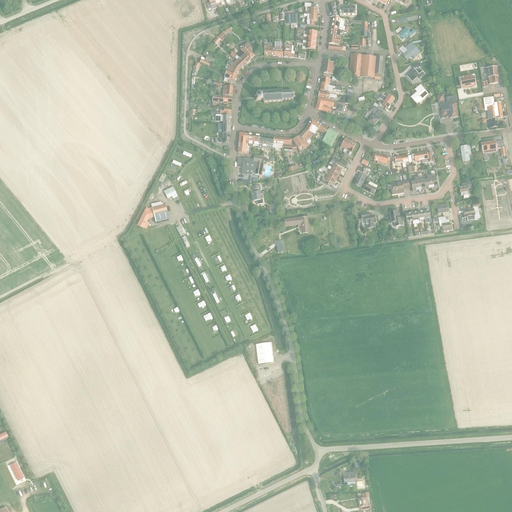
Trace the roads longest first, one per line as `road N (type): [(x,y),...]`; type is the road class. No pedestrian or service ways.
road 1 (track): [(232,158),(185,132),(187,50),(196,34),(318,0)]
road 2 (unclassified): [(318,451),(301,417),(283,317),(234,190)]
road 3 (unclassified): [(318,451),(511,437)]
road 4 (residential): [(367,143),(344,186),(375,205),(438,195),(450,178)]
road 5 (residential): [(374,145),(401,95),(385,14),(359,0)]
road 6 (residential): [(235,127),(239,87),(254,67),(319,64)]
